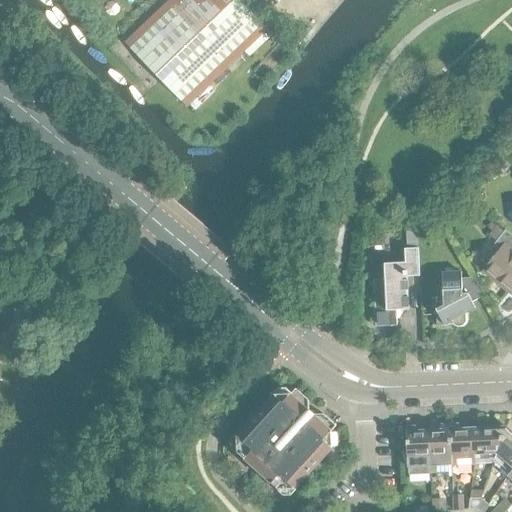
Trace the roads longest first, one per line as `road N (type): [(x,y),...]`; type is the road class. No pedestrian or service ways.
road 1 (tertiary): [(219,276),(364,384),(510,382)]
road 2 (tertiary): [(219,276),(0,102)]
